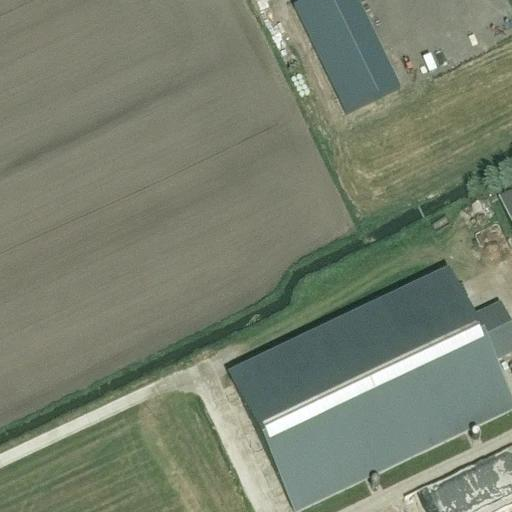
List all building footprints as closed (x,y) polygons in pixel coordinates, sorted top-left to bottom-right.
[(353,0),(310,0),(292,9),(344,116),(398,90),(353,0)] [(479,49),(458,0),(429,0),(454,59),(479,49)] [(495,0),(474,0),(488,37),(507,30),(495,0)] [(511,194),(497,201),(511,233),(511,194)] [(187,395),(239,511),(293,511),(469,433),(448,388),(479,374),(458,328),(428,342),(407,297),(187,395)] [(511,451),(425,484),(424,479),(358,503),(361,511),(469,511),(511,496),(511,451)]
